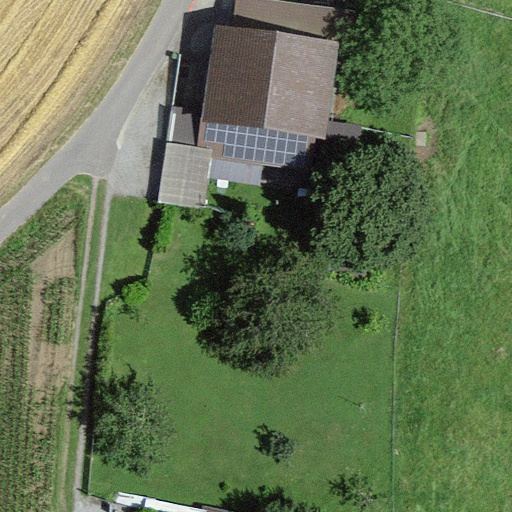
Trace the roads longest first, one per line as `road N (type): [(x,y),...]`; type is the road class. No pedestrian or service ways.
road 1 (track): [(101,127),(66,511)]
road 2 (residential): [(0,234),(101,127),(163,28)]
